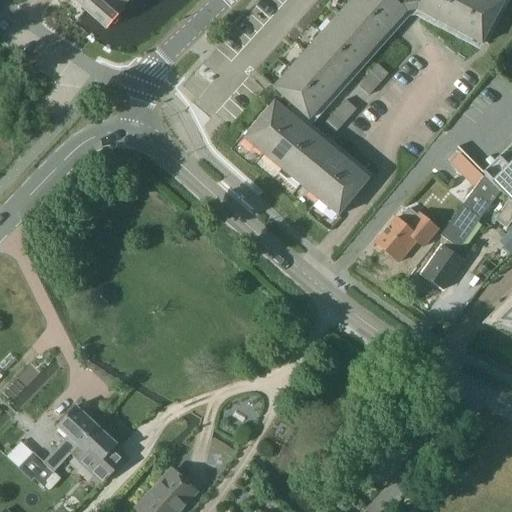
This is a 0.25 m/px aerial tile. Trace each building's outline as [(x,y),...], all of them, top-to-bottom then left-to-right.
[(73,0),(106,30),(124,10),(122,9),(130,0),(129,0),(73,0)] [(352,0),(273,88),(309,120),(407,12),(416,10),(481,44),(504,2),(500,0),(352,0)] [(369,96),(388,75),(377,65),(358,87),(369,96)] [(346,100),(342,104),(323,126),(333,136),(356,110),(346,100)] [(263,155),(294,118),(274,102),(244,139),(263,155)] [(294,118),(263,155),(282,170),(312,133),(294,118)] [(312,133),(282,170),(300,186),(331,148),(312,133)] [(331,148),(300,186),(319,201),(349,164),(331,148)] [(449,164),(473,187),(482,177),(459,154),(449,164)] [(484,171),(482,173),(511,203),(511,169),(499,156),(497,158),(510,171),(503,178),(501,177),(495,182),(484,171)] [(349,164),(319,201),(338,217),(368,179),(349,164)] [(435,257),(423,274),(444,289),(463,262),(457,257),(454,255),(500,191),(484,175),(482,177),(474,188),(441,235),(447,240),(443,247),(442,246),(435,257)] [(511,204),(508,200),(495,220),(507,228),(511,220),(511,204)] [(396,218),(375,242),(400,263),(418,241),(424,247),(439,229),(419,212),(417,215),(409,208),(399,221),(396,218)] [(511,294),(482,324),(484,325),(491,319),(511,328),(511,294)] [(73,454),(98,427),(76,406),(57,425),(69,436),(62,444),(73,454)] [(122,463),(110,452),(117,445),(98,427),(73,454),(103,483),(122,463)] [(7,456),(41,488),(44,485),(48,489),(60,476),(22,441),(7,456)] [(140,511),(176,511),(196,492),(172,470),(137,508),(140,511)]
